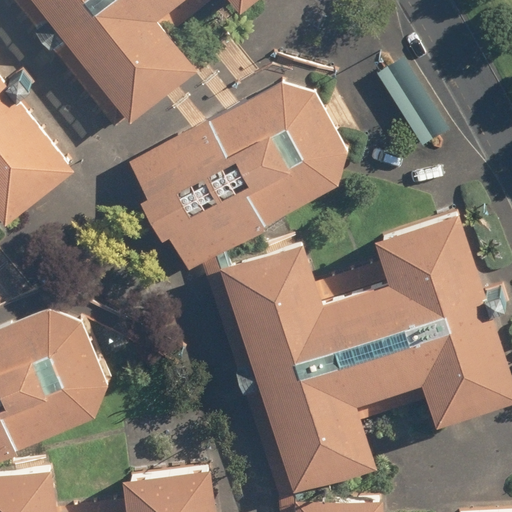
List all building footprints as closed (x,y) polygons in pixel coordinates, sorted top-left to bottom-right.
[(46,0),(134,112),(206,56),(167,5),(172,0),(247,0),(249,3),(252,0),(46,0)] [(410,49),(381,66),(424,142),(454,125),(410,49)] [(316,53),(140,160),(168,206),(201,259),(376,152),(316,53)] [(0,178),(34,217),(92,167),(0,62),(0,178)] [(234,262),(300,487),(391,460),(372,394),(434,376),(449,428),(511,409),(511,327),(474,199),(394,222),(410,276),(332,299),(314,239),(234,262)] [(59,313),(0,333),(0,453),(119,411),(107,380),(81,305),(59,313)] [(0,511),(217,511),(212,459),(141,466),(145,506),(85,511),(62,511),(58,470),(0,475),(0,511)] [(300,487),(300,511),(511,511),(511,495),(462,496),(462,511),(393,511),(393,486),(300,487)]
